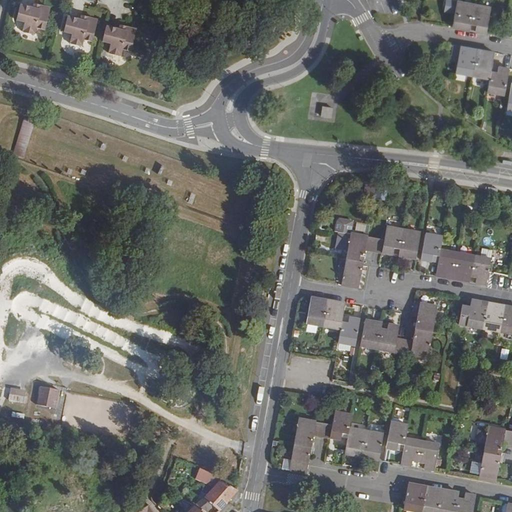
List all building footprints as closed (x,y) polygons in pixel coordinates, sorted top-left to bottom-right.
[(445,0),(443,12),(454,13),(455,0),(445,0)] [(33,1),(31,7),(31,8),(39,10),(40,5),(40,3),(33,1)] [(477,25),(476,32),(486,34),(491,7),(457,1),(452,28),(469,30),(471,24),(477,25)] [(31,8),(31,7),(17,4),(14,20),(22,22),(20,31),(33,34),(34,27),(42,29),(47,7),(40,5),(39,10),(31,8)] [(80,12),(79,18),(79,19),(87,21),(88,16),(88,14),(80,12)] [(79,19),(79,18),(65,15),(61,31),(69,33),(67,42),(80,45),(81,38),(90,40),(95,18),(88,16),(87,21),(79,19)] [(120,21),(118,27),(118,28),(126,30),(127,25),(128,23),(120,21)] [(118,27),(103,24),(99,40),(109,42),(107,51),(119,53),(121,48),(129,49),(134,27),(127,25),(126,30),(118,28),(118,27)] [(496,67),(496,64),(492,63),(494,53),(453,45),(451,60),(458,62),(458,65),(456,73),(490,79),(487,91),(505,95),(509,69),(499,67),(496,67)] [(332,108),(322,106),(321,117),(331,118),(332,108)] [(24,118),(15,150),(25,153),(34,121),(24,118)] [(351,233),(353,219),(337,217),(335,231),(351,233)] [(400,250),(399,256),(416,259),(421,233),(387,227),(385,240),(351,234),(341,232),(338,249),(348,251),(342,286),(359,289),(364,263),(360,262),(361,256),(365,256),(366,250),(393,254),(394,249),(400,250)] [(491,259),(481,257),(441,250),(443,237),(425,234),(421,260),(432,262),(433,256),(439,257),(438,263),(436,276),(447,278),(448,273),(454,273),(460,275),(459,280),(470,282),(471,276),(476,278),(476,283),(486,285),(491,259)] [(482,248),(481,257),(491,259),(493,250),(482,248)] [(346,304),(312,298),(308,324),(341,330),(339,342),(356,345),(361,320),(343,317),(346,304)] [(511,307),(472,300),(467,326),(511,334),(511,307)] [(381,331),(383,324),(366,321),(361,346),(429,358),(438,307),(415,303),(412,316),(418,318),(413,342),(397,339),(399,327),(389,325),(388,332),(381,331)] [(57,392),(41,389),(36,410),(53,413),(57,392)] [(10,391),(8,402),(22,405),(24,393),(10,391)] [(383,434),(368,431),(350,428),(352,415),(335,412),(333,425),(300,419),(290,470),(306,473),(313,436),(341,441),(343,434),(349,435),(348,442),(345,454),(379,460),(383,434)] [(405,446),(403,452),(401,464),(413,466),(414,461),(426,463),(425,469),(435,471),(440,445),(406,438),(408,426),(391,423),(386,449),(398,451),(399,445),(405,446)] [(369,427),(368,431),(383,434),(384,430),(382,426),(371,424),(369,427)] [(511,431),(506,430),(488,427),(488,429),(485,444),(479,479),(496,482),(501,456),(503,450),(504,444),(511,445),(511,431)] [(488,429),(479,428),(476,442),(485,444),(488,429)] [(227,501),(238,489),(220,481),(222,479),(200,469),(197,475),(209,480),(209,479),(213,481),(211,483),(214,487),(212,489),(221,494),(220,496),(227,501)] [(458,499),(459,493),(409,484),(405,508),(404,510),(416,511),(473,511),(476,497),(476,496),(465,494),(464,500),(458,499)] [(219,510),(227,501),(220,496),(221,494),(212,489),(209,491),(203,489),(200,495),(193,502),(196,505),(205,511),(210,511),(215,507),(219,510)]
